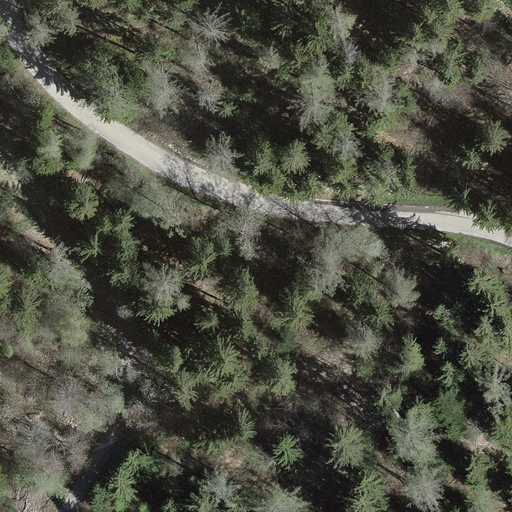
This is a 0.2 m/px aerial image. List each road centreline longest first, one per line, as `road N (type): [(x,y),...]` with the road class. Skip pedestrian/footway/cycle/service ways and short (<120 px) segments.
road 1 (unclassified): [(511,235),(446,222),(300,213),(216,192),(51,96),(0,3)]
road 2 (track): [(0,102),(11,154),(102,277),(129,354),(111,430),(68,511)]
